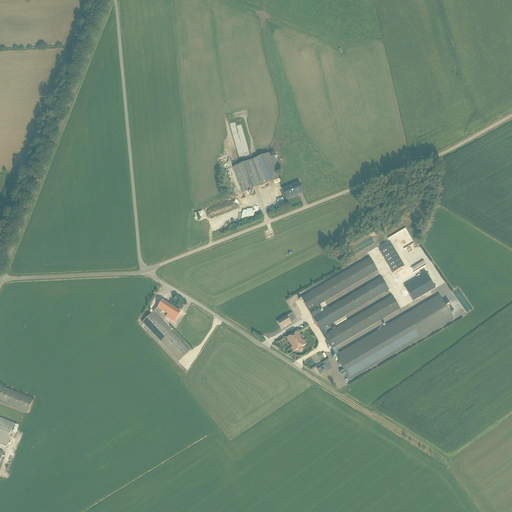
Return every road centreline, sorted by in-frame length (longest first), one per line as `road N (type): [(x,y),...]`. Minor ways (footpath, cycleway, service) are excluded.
road 1 (unclassified): [(511,115),(399,171),(145,273)]
road 2 (unclassified): [(1,276),(109,0)]
road 3 (unclassified): [(141,273),(114,0)]
road 4 (unclassified): [(145,273),(294,366)]
road 5 (unclassified): [(141,273),(1,276)]
